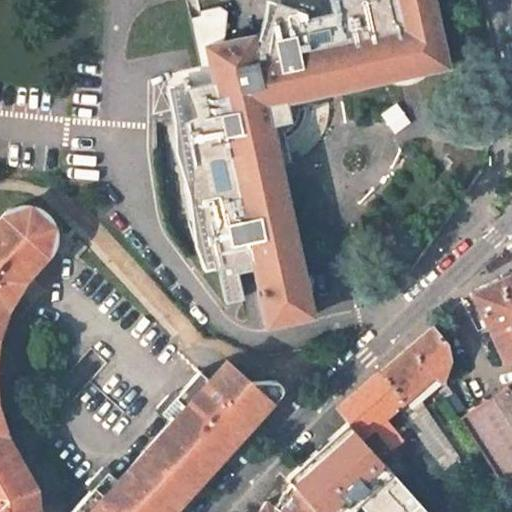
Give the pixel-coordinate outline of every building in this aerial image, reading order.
[(311,316),(267,105),(446,66),(432,0),(394,0),(400,25),(256,57),(253,46),(251,35),(225,40),(205,45),(229,156),(252,264),(266,325),(307,317),(311,316)] [(400,25),(394,0),(266,0),(265,11),(258,31),(261,34),(259,43),(253,46),(256,57),(400,25)] [(252,264),(205,45),(225,40),(226,10),(220,5),(200,10),(201,14),(189,18),(199,68),(167,75),(174,117),(176,146),(189,189),(194,236),(205,267),(215,266),(224,300),(242,296),(236,268),(252,264)] [(0,303),(5,288),(49,243),(35,230),(29,223),(42,210),(37,205),(33,203),(27,202),(21,202),(13,210),(8,204),(0,212),(0,511),(33,511),(31,501),(21,469),(0,421),(0,303)] [(35,230),(48,216),(42,210),(29,223),(35,230)] [(511,272),(501,278),(470,294),(502,359),(511,354),(511,272)] [(430,376),(439,381),(440,393),(443,397),(451,391),(444,382),(450,361),(448,343),(431,324),(408,344),(378,369),(403,402),(399,406),(423,439),(445,468),(459,458),(413,391),(430,376)] [(161,418),(111,477),(81,511),(161,511),(228,435),(244,417),(262,393),(266,397),(274,387),(274,383),(271,378),(267,376),(239,375),(228,365),(231,361),(225,356),(222,359),(215,354),(199,373),(197,375),(161,418)] [(161,418),(197,375),(186,365),(150,408),(161,418)] [(363,438),(374,428),(390,447),(409,430),(419,443),(423,439),(399,406),(403,402),(378,369),(361,384),(336,406),(363,438)] [(511,395),(506,386),(459,416),(500,479),(511,474),(511,395)] [(415,511),(339,428),(288,482),(314,511),(415,511)] [(379,456),(390,447),(374,428),(363,438),(379,456)] [(419,443),(410,449),(433,480),(447,471),(445,468),(423,439),(419,443)] [(400,479),(410,470),(390,447),(379,456),(400,479)] [(100,468),(64,510),(66,511),(81,511),(111,477),(100,468)] [(314,511),(288,482),(278,497),(272,506),(263,499),(254,511),(314,511)]
